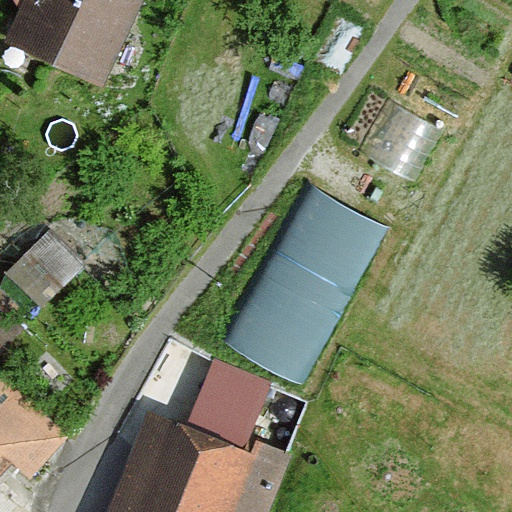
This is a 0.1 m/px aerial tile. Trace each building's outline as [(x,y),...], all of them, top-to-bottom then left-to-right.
[(21,0),(3,43),(110,90),(150,0),(21,0)] [(220,347),(299,392),(389,236),(310,190),(220,347)] [(49,309),(87,268),(54,237),(15,277),(49,309)] [(0,487),(17,471),(31,484),(72,442),(0,373),(0,487)] [(110,511),(239,511),(268,438),(154,396),(110,511)]
